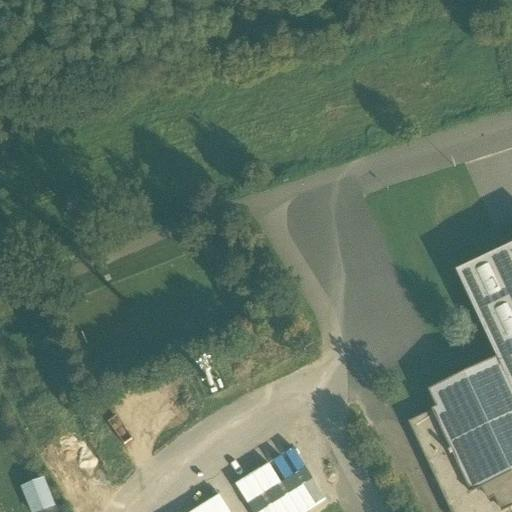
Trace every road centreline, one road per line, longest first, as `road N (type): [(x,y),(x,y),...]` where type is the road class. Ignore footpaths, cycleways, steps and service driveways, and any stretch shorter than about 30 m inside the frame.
road 1 (track): [(257,201),(333,321),(337,441),(373,511)]
road 2 (track): [(0,303),(257,201)]
road 3 (track): [(337,372),(282,387),(200,436),(148,470),(120,495),(114,511)]
